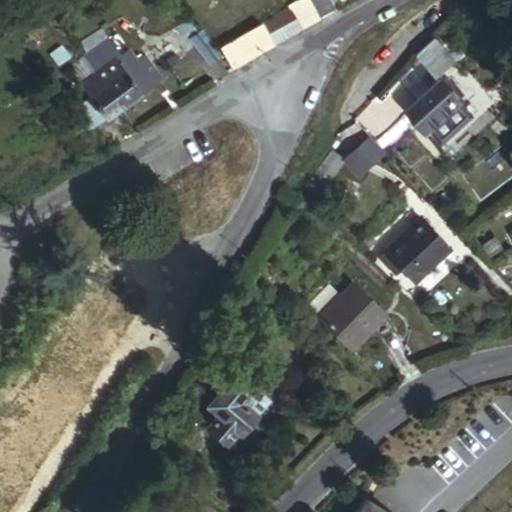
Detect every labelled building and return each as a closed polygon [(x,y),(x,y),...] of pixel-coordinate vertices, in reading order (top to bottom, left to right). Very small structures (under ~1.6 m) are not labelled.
[(328,16),(319,0),(308,0),(318,21),(328,16)] [(334,13),(327,0),(319,0),(328,16),(334,13)] [(299,32),(287,10),(260,24),(272,47),(299,32)] [(272,47),(260,24),(224,45),(236,66),(272,47)] [(220,58),(202,33),(189,42),(207,66),(220,58)] [(123,68),(114,56),(119,52),(107,35),(82,54),(93,69),(118,102),(150,79),(135,58),(131,54),(123,60),(127,66),(123,68)] [(458,63),(437,38),(419,55),(440,78),(458,63)] [(157,74),(142,53),(135,58),(150,79),(157,74)] [(93,69),(82,54),(66,67),(78,81),(93,69)] [(89,124),(118,102),(93,69),(78,81),(90,95),(75,105),(89,124)] [(430,132),(458,107),(461,105),(450,92),(454,89),(448,82),(443,85),(442,84),(410,112),(429,133),(430,132)] [(441,145),(471,120),(458,107),(430,132),(441,145)] [(320,196),(346,160),(332,151),(306,186),(320,196)] [(408,279),(448,250),(424,217),(384,246),(408,279)] [(0,501),(139,291),(103,267),(0,426),(0,501)] [(343,344),(373,312),(341,283),(311,314),(343,344)] [(222,443),(263,400),(248,386),(239,396),(223,382),(233,371),(220,359),(189,393),(201,404),(196,410),(200,413),(205,408),(212,414),(202,425),(222,443)]
